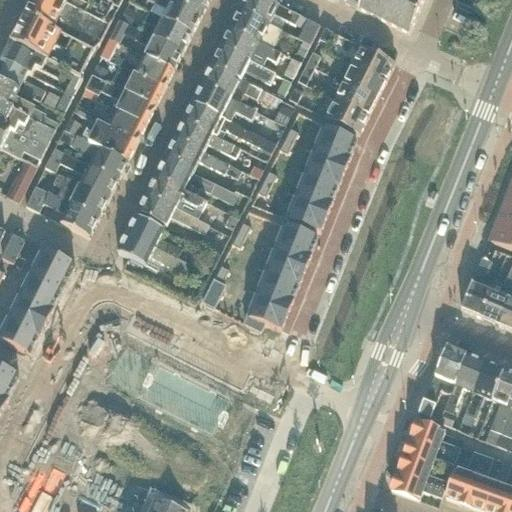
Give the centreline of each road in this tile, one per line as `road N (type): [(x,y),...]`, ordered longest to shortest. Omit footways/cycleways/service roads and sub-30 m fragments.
road 1 (residential): [(286,376),(130,297),(101,291),(85,305),(0,474)]
road 2 (residential): [(420,57),(286,376)]
road 3 (tertiary): [(495,89),(421,271)]
road 4 (tertiary): [(341,474),(413,314)]
road 5 (residential): [(242,511),(297,381)]
road 6 (residential): [(420,57),(301,0)]
